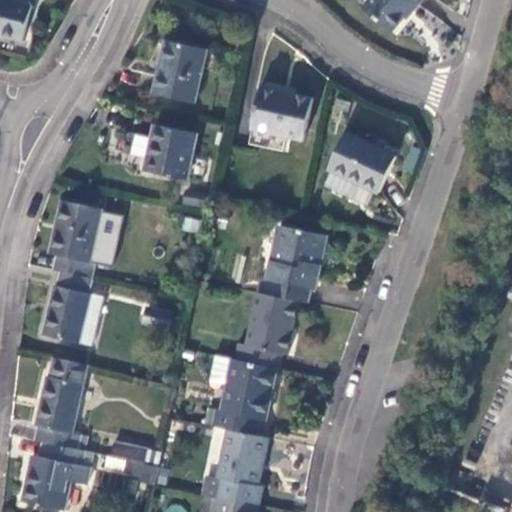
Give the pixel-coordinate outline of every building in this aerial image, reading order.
[(32,6),(4,0),(0,0),(0,35),(23,41),(32,6)] [(422,0),(366,0),(360,9),(391,33),(412,9),(414,11),(422,0)] [(208,51),(165,41),(154,94),(197,103),(208,51)] [(282,92),(261,87),(249,145),(288,154),(290,141),(305,143),(313,102),(281,94),(282,92)] [(196,134),(156,125),(146,171),(187,180),(196,134)] [(396,159),(345,135),(329,172),(379,195),(396,159)] [(58,257),(55,272),(62,273),(85,278),(89,263),(92,263),(103,210),(63,201),(52,255),(58,257)] [(298,303),(306,304),(309,288),(314,290),(321,262),(315,261),(317,255),(322,256),(326,237),(278,226),(270,261),(267,261),(262,279),(266,279),(264,295),(298,303)] [(85,278),(62,273),(60,286),(56,286),(44,335),(79,345),(91,295),(89,294),(92,280),(85,278)] [(264,295),(257,294),(247,345),(239,344),(236,360),(276,369),(280,370),(283,354),(288,355),(298,303),(264,295)] [(91,295),(79,345),(93,348),(104,298),(91,295)] [(175,309),(145,303),(142,317),(172,323),(175,309)] [(228,359),(211,355),(205,380),(223,383),(228,359)] [(276,369),(236,360),(228,359),(223,383),(217,412),(209,411),(206,426),(227,430),(257,436),(259,420),(266,422),(276,369)] [(85,369),(52,362),(48,378),(46,377),(36,424),(39,426),(36,441),(44,443),(68,448),(80,450),(83,436),(73,434),(82,386),(85,369)] [(187,384),(179,383),(176,396),(184,399),(187,384)] [(257,489),(268,439),(257,436),(227,430),(217,480),(228,483),(224,501),(262,509),(265,492),(257,489)] [(102,435),(85,432),(83,439),(96,442),(95,448),(100,450),(102,435)] [(84,466),(86,452),(80,450),(68,448),(44,443),(41,457),(33,455),(24,501),(65,510),(71,483),(88,486),(92,468),(84,466)] [(162,453),(118,443),(115,458),(130,461),(156,467),(159,468),(162,453)] [(130,461),(127,473),(144,476),(143,482),(155,485),(159,468),(156,467),(130,461)] [(216,499),(224,501),(228,483),(217,480),(212,479),(208,497),(216,499)] [(475,501),(500,511),(506,511),(510,504),(480,491),(475,501)] [(204,511),(213,511),(216,499),(208,497),(204,511)] [(260,511),(262,509),(224,501),(216,499),(213,511),(260,511)]
